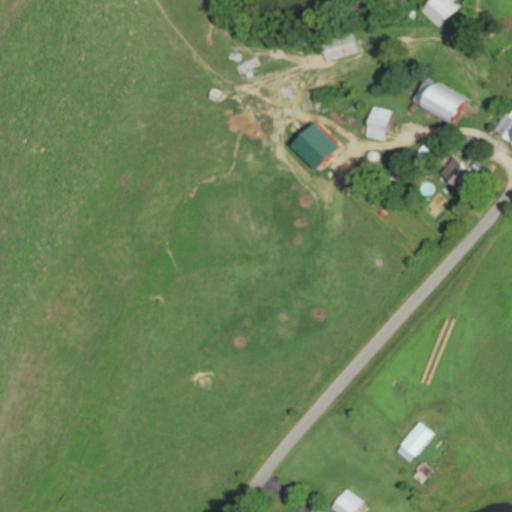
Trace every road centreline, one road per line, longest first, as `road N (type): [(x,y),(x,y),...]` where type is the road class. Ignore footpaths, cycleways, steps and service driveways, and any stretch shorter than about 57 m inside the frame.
road 1 (residential): [(231,511),(490,206),(495,153),(511,139)]
road 2 (residential): [(495,153),(452,67),(452,0)]
